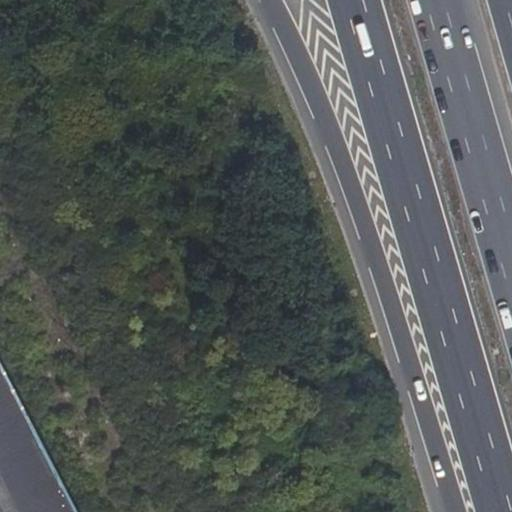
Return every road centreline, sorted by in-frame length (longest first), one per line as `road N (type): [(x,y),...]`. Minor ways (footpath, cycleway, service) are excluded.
road 1 (motorway): [(269,0),(340,155),(457,511)]
road 2 (motorway): [(351,0),(498,511)]
road 3 (motorway): [(511,257),(436,0)]
